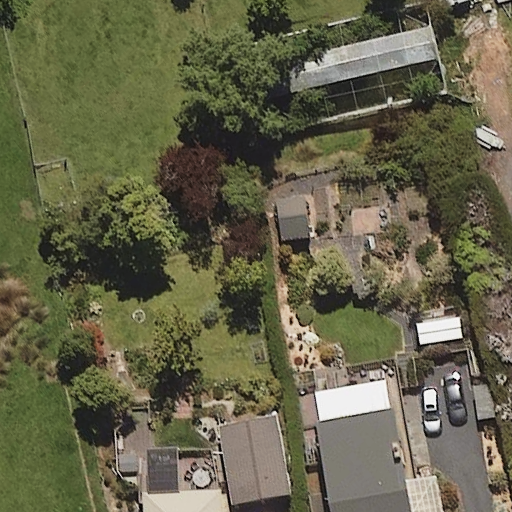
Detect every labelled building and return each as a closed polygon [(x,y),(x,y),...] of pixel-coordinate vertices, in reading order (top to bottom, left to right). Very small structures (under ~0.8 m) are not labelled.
[(472,6),(470,0),(440,0),(443,11),(472,6)] [(329,124),(448,98),(436,39),(282,72),(289,104),(323,96),(329,124)] [(311,243),(307,204),(279,206),(282,245),(311,243)] [(421,347),(458,346),(458,319),(420,320),(421,347)] [(437,475),(491,467),(477,365),(423,373),(437,475)] [(444,511),(442,488),(408,493),(395,397),(321,406),(334,511),(444,511)] [(291,502),(281,428),(226,435),(236,509),(291,502)] [(226,511),(225,462),(150,464),(150,511),(226,511)]
